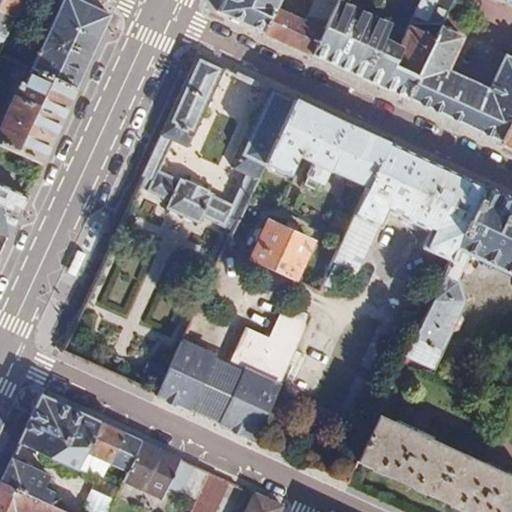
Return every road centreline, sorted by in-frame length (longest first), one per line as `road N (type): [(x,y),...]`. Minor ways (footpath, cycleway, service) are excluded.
road 1 (residential): [(511,178),(157,15)]
road 2 (tertiary): [(1,352),(157,15)]
road 3 (residential): [(312,495),(1,352)]
